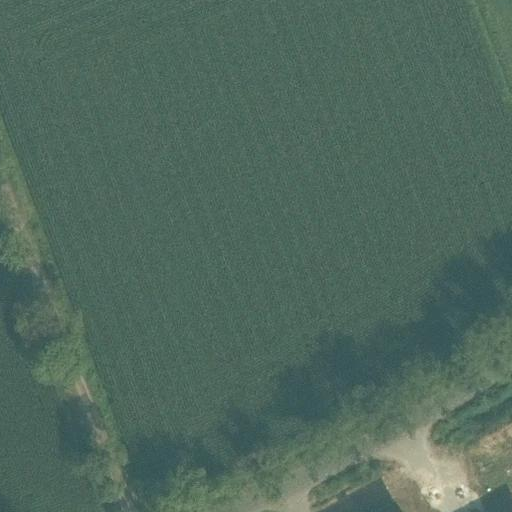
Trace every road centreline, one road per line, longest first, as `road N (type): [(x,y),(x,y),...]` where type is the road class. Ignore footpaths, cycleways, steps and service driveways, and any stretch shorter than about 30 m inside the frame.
road 1 (track): [(132,511),(0,158)]
road 2 (unclassified): [(228,511),(398,429),(511,356)]
